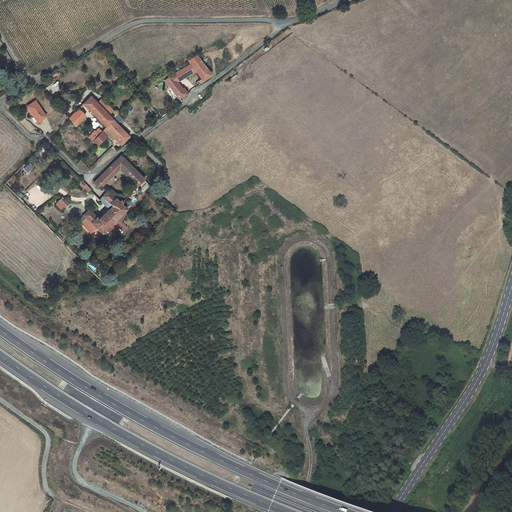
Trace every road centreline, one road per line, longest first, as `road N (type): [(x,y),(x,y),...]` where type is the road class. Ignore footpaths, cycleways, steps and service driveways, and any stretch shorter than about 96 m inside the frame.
road 1 (motorway): [(345,511),(142,421),(0,330)]
road 2 (unclassified): [(283,24),(92,172),(73,170),(0,104)]
road 3 (motorway): [(0,354),(134,440),(285,511)]
road 4 (unclassified): [(283,24),(134,22),(29,82)]
road 5 (primary): [(511,286),(479,376),(392,511)]
road 6 (track): [(0,399),(46,434),(44,483),(53,496)]
